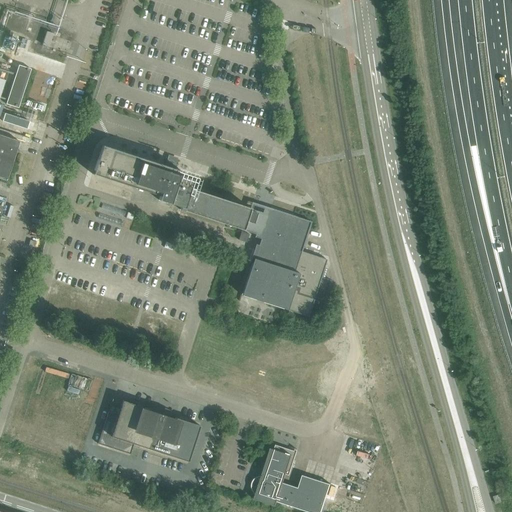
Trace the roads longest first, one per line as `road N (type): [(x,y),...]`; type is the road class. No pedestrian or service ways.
road 1 (tertiary): [(468,459),(412,259),(368,25)]
road 2 (motorway): [(463,0),(511,284)]
road 3 (unclassified): [(24,341),(96,119)]
road 4 (unclassified): [(220,404),(24,341)]
road 5 (unclassified): [(292,167),(265,174),(96,119)]
road 6 (motorway): [(511,164),(490,0)]
road 7 (unclassified): [(292,167),(279,45),(313,20)]
road 8 (unclassified): [(137,0),(96,119)]
